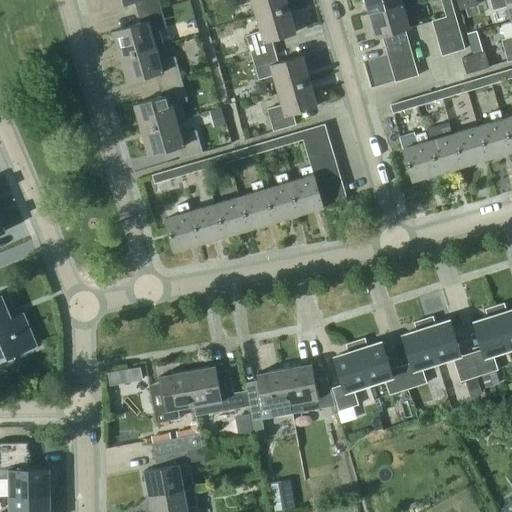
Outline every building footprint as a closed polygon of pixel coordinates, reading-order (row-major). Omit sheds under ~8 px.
[(138,12),(161,6),(159,0),(104,0),(108,9),(135,2),(138,12)] [(256,18),(288,8),(285,0),(235,0),(237,6),(251,2),(256,18)] [(365,0),(369,14),(403,3),(402,0),(365,0)] [(450,0),(441,0),(446,17),(455,15),(450,0)] [(478,5),(476,0),(457,0),(460,10),(478,5)] [(511,22),(511,21),(511,0),(489,0),(493,11),(507,7),(511,22)] [(385,48),(408,41),(405,29),(410,28),(403,3),(369,14),(376,38),(382,36),(385,48)] [(121,57),(156,47),(164,45),(160,31),(167,29),(161,6),(138,12),(141,24),(114,32),(121,57)] [(252,57),(274,51),(271,40),(295,33),(288,8),(256,18),(260,32),(246,36),(252,57)] [(435,33),(458,27),(455,15),(446,17),(432,21),(435,33)] [(507,63),(511,61),(511,21),(511,22),(511,23),(511,37),(501,41),(507,63)] [(439,44),(461,38),(458,27),(435,33),(439,44)] [(475,48),(490,44),(485,28),(471,32),(475,48)] [(461,38),(439,44),(442,56),(465,50),(461,38)] [(389,59),(411,52),(408,41),(385,48),(389,59)] [(159,86),(182,80),(176,58),(161,62),(156,47),(121,57),(129,83),(156,75),(159,86)] [(277,90),(308,81),(301,55),(277,62),(274,51),(252,57),(259,81),(273,76),(277,90)] [(392,70),(415,64),(411,52),(389,59),(392,70)] [(490,67),(485,52),(483,52),(473,55),(461,58),(465,74),(490,67)] [(415,64),(392,70),(395,82),(418,75),(415,64)] [(492,83),(511,77),(511,68),(490,75),(492,83)] [(468,91),(492,83),(490,75),(465,82),(468,91)] [(142,130),(178,120),(187,117),(183,103),(188,102),(182,80),(159,86),(162,97),(135,105),(142,130)] [(308,81),(277,90),(281,105),(267,109),(273,132),(296,126),(292,114),(316,107),(308,81)] [(443,98),(468,91),(465,82),(440,90),(443,98)] [(418,106),(443,98),(440,90),(416,97),(418,106)] [(394,113),(418,106),(416,97),(391,104),(394,113)] [(224,119),(221,107),(212,110),(215,121),(224,119)] [(487,159),(511,152),(502,120),(503,120),(500,110),(490,113),(493,123),(477,127),(487,159)] [(511,152),(511,151),(511,116),(503,120),(502,120),(511,152)] [(182,136),(178,120),(142,130),(149,156),(177,148),(181,160),(203,154),(197,132),(182,136)] [(305,147),(330,138),(325,124),(301,132),(303,140),(305,147)] [(462,167),(487,159),(477,127),(453,134),(462,167)] [(276,139),(278,147),(303,140),(301,132),(276,139)] [(413,181),(437,174),(428,142),(429,141),(426,132),(416,135),(419,145),(403,149),(413,181)] [(437,174),(462,167),(453,134),(429,141),(428,142),(437,174)] [(330,138),(305,147),(309,158),(333,150),(330,138)] [(254,155),(278,147),(276,139),(251,146),(254,155)] [(229,162),(254,155),(251,146),(226,154),(229,162)] [(333,150),(309,158),(311,166),(312,170),(336,162),(333,150)] [(204,169),(229,162),(226,154),(202,161),(204,169)] [(179,177),(204,169),(202,161),(177,168),(179,177)] [(315,181),(340,173),(336,162),(312,170),(314,176),(315,181)] [(319,193),(315,181),(314,176),(312,170),(311,166),(301,169),(304,179),(289,183),(299,215),(324,208),(323,204),(319,193)] [(155,184),(179,177),(177,168),(152,175),(155,184)] [(299,215),(289,183),(286,173),(276,176),(279,186),(265,190),(274,223),(299,215)] [(340,173),(315,181),(319,193),(343,185),(340,173)] [(249,230),(274,223),(265,190),(262,180),(251,183),(254,193),(240,198),(249,230)] [(343,185),(319,193),(323,204),(347,197),(343,185)] [(225,237),(249,230),(240,198),(215,205),(225,237)] [(200,245),(190,212),(187,203),(178,206),(180,215),(166,220),(175,252),(200,245)] [(200,245),(225,237),(215,205),(190,212),(200,245)] [(11,318),(2,295),(0,295),(0,359),(37,345),(24,313),(11,318)] [(495,305),(509,348),(511,347),(511,309),(508,311),(505,302),(495,305)] [(493,353),(509,348),(495,305),(485,308),(488,317),(474,322),(482,350),(473,353),(480,375),(498,369),(493,353)] [(424,319),(438,362),(454,357),(461,381),(480,375),(473,353),(463,356),(452,320),(436,325),(433,316),(424,319)] [(423,367),(438,362),(424,319),(415,322),(418,330),(403,335),(412,362),(401,365),(409,389),(428,383),(423,367)] [(356,340),(370,384),(385,379),(390,395),(409,389),(401,365),(391,369),(383,342),(369,346),(366,338),(356,340)] [(354,389),(370,384),(356,340),(347,343),(350,353),(335,357),(344,385),(333,388),(340,410),(359,404),(354,389)] [(292,403),(294,414),(337,406),(327,374),(316,376),(314,363),(285,368),(292,403)] [(250,405),(247,390),(235,392),(232,375),(219,377),(217,365),(189,370),(196,406),(197,415),(250,405)] [(294,414),(292,403),(285,368),(258,373),(260,386),(247,388),(247,390),(250,405),(253,421),(278,416),(294,414)] [(122,384),(119,370),(108,372),(110,386),(122,384)] [(181,409),(196,406),(189,370),(162,375),(164,388),(152,390),(158,423),(183,418),(181,409)] [(267,439),(265,427),(256,429),(258,440),(267,439)] [(172,439),(170,432),(152,436),(156,456),(203,447),(201,434),(172,439)] [(12,496),(51,495),(50,468),(26,469),(25,442),(0,442),(0,478),(11,478),(12,496)] [(150,498),(186,492),(183,475),(193,473),(190,462),(206,459),(203,447),(156,456),(158,468),(145,470),(150,498)] [(199,511),(198,506),(189,508),(186,492),(150,498),(153,511),(199,511)] [(275,511),(296,508),(293,493),(273,496),(275,511)] [(51,511),(51,495),(12,496),(12,511),(51,511)]
